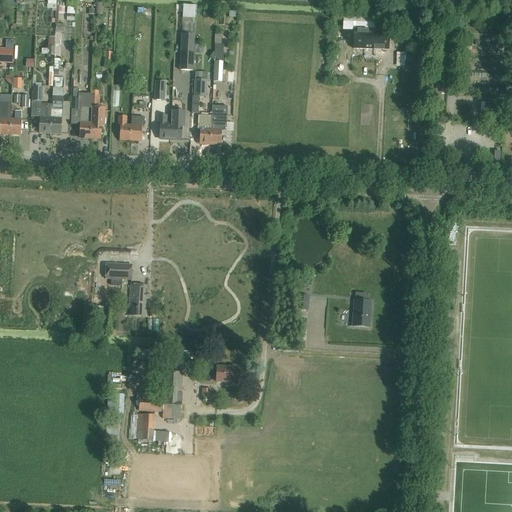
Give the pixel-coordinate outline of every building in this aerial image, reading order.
[(68,6),(68,15),(77,15),(77,6),(68,6)] [(388,50),(389,33),(374,32),(374,20),(344,19),(343,31),(354,31),(353,49),(388,50)] [(178,71),(191,71),(191,35),(178,35),(178,71)] [(55,47),(54,47),(55,38),(48,38),(47,46),(47,56),(55,56),(55,47)] [(214,45),(214,62),(222,62),(222,45),(214,45)] [(0,48),(0,60),(13,61),(13,49),(0,48)] [(405,62),(420,62),(420,53),(405,53),(405,62)] [(64,60),(64,55),(56,55),(56,59),(55,59),(54,70),(58,70),(58,65),(60,65),(60,60),(64,60)] [(30,71),(31,58),(23,58),(22,70),(30,71)] [(214,62),(213,82),(221,82),(222,62),(214,62)] [(54,71),(49,71),(48,87),(62,88),(62,81),(53,81),(54,71)] [(119,107),(120,87),(113,86),(112,107),(119,107)] [(32,102),(40,102),(42,102),(43,88),(33,88),(32,102)] [(193,111),(205,112),(209,112),(209,93),(194,92),(193,111)] [(51,105),(51,134),(61,135),(62,94),(52,94),(52,105),(51,105)] [(92,96),(91,105),(99,106),(100,96),(92,96)] [(484,112),(484,118),(502,119),(503,101),(485,100),(485,107),(483,107),(483,112),(484,112)] [(11,120),(12,104),(0,103),(0,120),(0,123),(0,134),(10,135),(11,120)] [(51,134),(51,105),(41,105),(40,134),(51,134)] [(80,138),(90,139),(91,124),(92,108),(81,108),(80,138)] [(94,124),(91,124),(90,139),(101,139),(102,125),(104,125),(105,109),(94,108),(94,124)] [(11,120),(10,135),(21,135),(22,111),(16,111),(15,120),(11,120)] [(170,125),(170,140),(181,140),(181,127),(184,127),(184,112),(171,112),(170,125)] [(211,115),(211,130),(210,145),(221,145),(221,131),(226,132),(227,115),(211,115)] [(130,141),(131,126),(127,126),(127,117),(119,116),(118,126),(120,126),(120,140),(130,141)] [(170,140),(170,125),(163,125),(163,116),(155,116),(155,125),(159,125),(159,140),(170,140)] [(136,127),(131,126),(130,141),(141,141),(142,127),(144,127),(145,118),(136,117),(136,127)] [(210,145),(211,130),(206,130),(207,121),(198,120),(198,132),(199,132),(199,145),(210,145)] [(106,280),(106,287),(120,287),(121,280),(131,281),(132,266),(106,265),(106,280)] [(311,287),(312,278),(298,277),(297,285),(311,287)] [(145,317),(146,300),(150,300),(150,294),(147,294),(147,286),(131,285),(130,307),(132,307),(132,316),(145,317)] [(308,311),(310,296),(297,296),(296,311),(308,311)] [(370,328),(372,302),(354,301),(352,327),(370,328)] [(108,308),(93,308),(91,331),(106,331),(108,308)] [(239,383),(240,366),(231,366),(231,368),(217,367),(216,382),(239,383)] [(180,420),(182,373),(164,372),(163,394),(140,393),(139,412),(163,413),(162,419),(180,420)] [(217,399),(218,390),(211,389),(210,398),(217,399)] [(122,414),(122,395),(113,395),(114,414),(122,414)]
